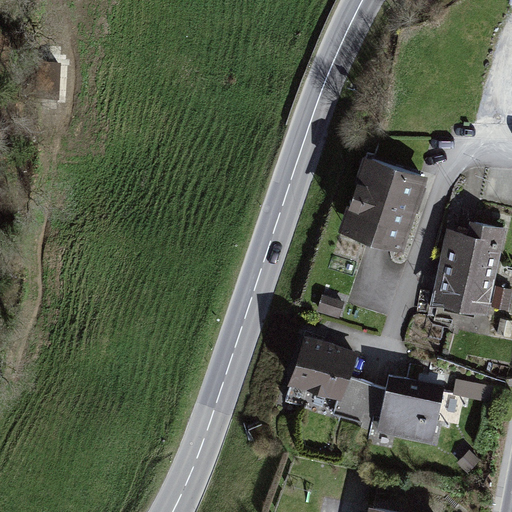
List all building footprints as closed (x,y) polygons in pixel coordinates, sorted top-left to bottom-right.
[(428,174),(363,153),(338,226),(403,248),(428,174)] [(467,231),(446,227),(431,302),(488,313),(506,226),(469,219),(467,231)] [(511,294),(511,287),(496,285),(492,306),(509,310),(511,294)] [(345,300),(322,293),(317,310),(339,317),(345,300)] [(358,350),(304,332),(288,381),(291,383),(286,400),(303,406),(309,389),(338,398),(342,399),(349,376),(358,350)] [(379,418),(386,389),(349,376),(342,399),(338,398),(334,413),(362,422),(364,414),(379,418)] [(493,385),(456,378),(453,394),(490,401),(493,385)] [(442,397),(386,385),(386,389),(379,418),(377,429),(433,441),(442,397)] [(480,460),(469,449),(456,462),(468,473),(480,460)] [(421,511),(368,502),(366,511),(421,511)]
